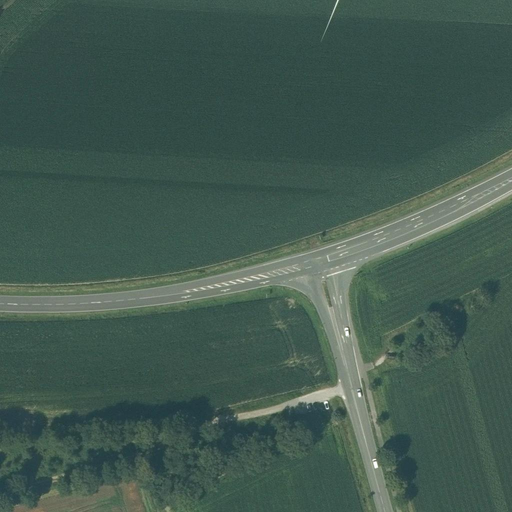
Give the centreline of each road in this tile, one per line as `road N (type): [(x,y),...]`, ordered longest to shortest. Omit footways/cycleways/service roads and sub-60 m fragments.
road 1 (secondary): [(319,262),(139,299),(0,304)]
road 2 (track): [(0,497),(184,441),(217,422),(286,407)]
road 3 (secondary): [(386,511),(319,262)]
road 4 (secondary): [(511,178),(445,214),(319,262)]
